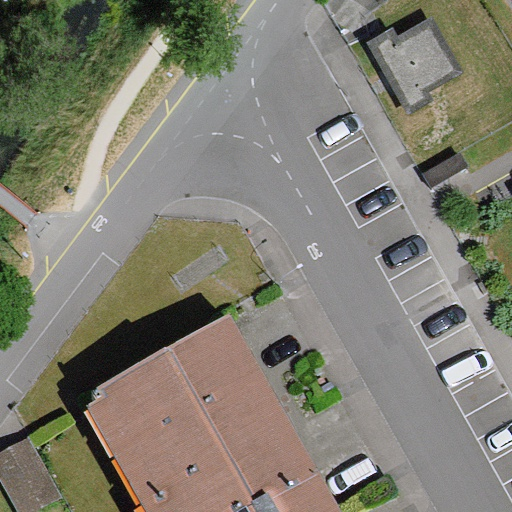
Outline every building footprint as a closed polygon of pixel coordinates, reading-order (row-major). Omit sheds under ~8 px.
[(385,36),(368,45),(407,116),(408,117),(433,103),(428,95),(460,77),(429,22),(396,40),(392,32),(385,36)] [(423,177),(432,193),(469,172),(460,156),(423,177)] [(226,326),(83,406),(127,485),(271,404),(226,326)] [(271,404),(127,485),(142,511),(265,511),(316,484),(271,404)] [(35,511),(60,499),(27,440),(0,454),(0,483),(15,511),(35,511)] [(331,511),(316,484),(265,511),(331,511)]
